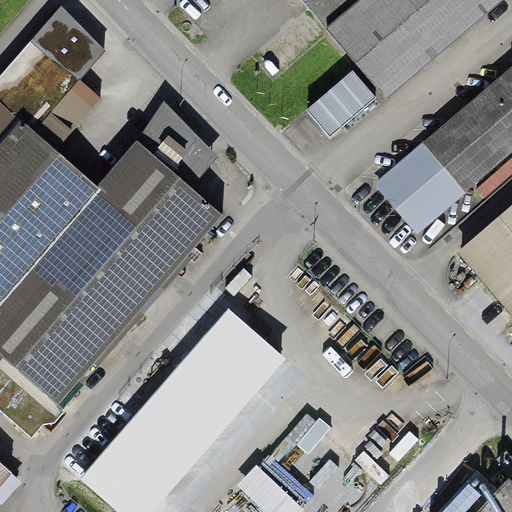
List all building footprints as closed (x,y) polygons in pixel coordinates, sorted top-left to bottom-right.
[(303,0),(385,98),(502,0),(303,0)] [(300,13),(252,54),(272,77),(320,37),(300,13)] [(0,106),(21,124),(0,148),(0,351),(60,402),(223,213),(137,139),(96,186),(37,135),(101,61),(53,19),(0,80),(0,106)] [(511,68),(487,91),(511,118),(511,68)] [(351,75),(308,111),(329,135),(372,100),(351,75)] [(417,231),(511,147),(511,118),(487,91),(378,187),(417,231)] [(511,207),(461,251),(511,310),(511,207)] [(226,313),(84,476),(125,511),(148,511),(281,361),(226,313)] [(511,458),(507,453),(498,461),(511,477),(511,458)] [(0,480),(11,468),(0,459),(0,480)] [(511,511),(511,491),(502,479),(472,511),(511,511)]
